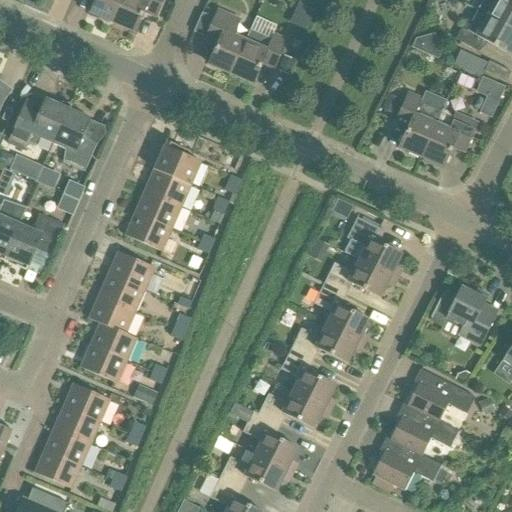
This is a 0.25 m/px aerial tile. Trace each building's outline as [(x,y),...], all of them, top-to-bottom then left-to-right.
[(96,0),(91,13),(113,22),(123,0),(96,0)] [(123,0),(113,22),(136,32),(145,12),(157,17),(164,0),(123,0)] [(303,22),(311,4),(302,0),(293,0),(287,15),(303,22)] [(485,0),(478,12),(487,17),(511,31),(511,5),(507,2),(508,0),(485,0)] [(209,64),(231,74),(246,42),(233,37),(240,21),(218,12),(206,39),(218,44),(209,64)] [(511,31),(487,17),(478,12),(472,23),(467,20),(456,40),(478,53),(485,41),(511,56),(511,53),(511,31)] [(251,30),(246,42),(231,74),(254,84),(263,64),(275,69),(287,42),(274,36),(272,40),(251,30)] [(484,72),(506,83),(511,73),(489,62),(484,72)] [(483,80),(474,98),(492,107),(501,88),(483,80)] [(400,148),(422,158),(439,119),(417,110),(421,101),(408,95),(396,122),(408,128),(400,148)] [(382,112),(393,116),(399,103),(388,98),(382,112)] [(54,144),(71,105),(54,102),(54,104),(46,100),(37,120),(22,114),(9,144),(24,151),(27,143),(34,146),(41,139),(54,144)] [(84,115),(71,105),(54,144),(66,150),(64,164),(85,173),(96,147),(82,140),(91,120),(83,116),(84,115)] [(12,115),(13,112),(7,109),(2,121),(8,124),(12,115)] [(447,111),(443,109),(439,119),(422,158),(444,167),(453,147),(465,153),(477,125),(455,115),(453,120),(447,111)] [(154,171),(191,187),(201,163),(165,147),(154,171)] [(144,194),(181,210),(191,187),(154,171),(144,194)] [(0,182),(0,183),(11,189),(15,181),(4,175),(0,182)] [(232,176),(228,184),(240,189),(243,181),(232,176)] [(236,196),(240,189),(228,184),(225,191),(233,195),(236,196)] [(144,194),(135,216),(171,232),(181,210),(144,194)] [(216,207),(225,211),(228,204),(219,200),(216,207)] [(0,206),(0,260),(4,262),(20,225),(7,220),(11,211),(0,206)] [(210,223),(218,226),(222,216),(214,213),(210,223)] [(20,225),(4,262),(27,272),(36,250),(51,256),(64,226),(39,215),(32,231),(20,225)] [(171,232),(135,216),(126,237),(162,253),(171,232)] [(359,261),(396,279),(401,270),(396,268),(402,255),(374,241),(380,230),(357,219),(347,239),(365,248),(359,261)] [(201,245),(212,250),(215,243),(204,238),(201,245)] [(212,250),(201,245),(198,252),(209,256),(212,250)] [(108,277),(145,293),(155,269),(119,253),(108,277)] [(396,279),(359,261),(353,273),(335,264),(324,284),(343,293),(347,296),(352,285),(380,299),(387,286),(392,288),(396,279)] [(108,277),(99,299),(135,315),(145,293),(108,277)] [(332,314),(326,326),(363,345),(368,336),(363,333),(369,320),(341,306),(347,296),(343,293),(324,284),(314,305),(332,314)] [(431,318),(435,320),(434,323),(443,328),(440,333),(456,341),(458,336),(480,347),(498,312),(484,305),(488,296),(478,290),(475,295),(462,288),(457,296),(449,292),(447,296),(443,294),(431,318)] [(89,320),(100,325),(126,336),(135,315),(99,299),(89,320)] [(177,306),(188,311),(191,303),(180,299),(177,306)] [(173,332),(184,337),(191,322),(180,317),(173,332)] [(100,325),(90,348),(127,364),(137,341),(126,336),(100,325)] [(363,345),(326,326),(320,339),(302,330),(291,350),(310,359),(314,361),(319,350),(347,364),(354,351),(359,354),(363,345)] [(184,337),(173,332),(171,338),(182,343),(184,337)] [(127,364),(90,348),(81,369),(118,385),(127,364)] [(511,348),(502,362),(511,368),(511,348)] [(293,392),(330,411),(335,401),(330,399),(336,386),(309,372),(314,361),(291,350),(281,370),(299,379),(293,392)] [(152,375),(164,380),(167,372),(155,367),(152,375)] [(418,385),(408,406),(407,407),(439,423),(439,422),(448,405),(467,415),(475,398),(420,370),(414,383),(418,385)] [(164,380),(152,375),(149,383),(161,387),(164,380)] [(64,407),(101,423),(110,401),(74,385),(64,407)] [(258,415),(281,427),(287,416),(314,430),(321,417),(326,419),(330,411),(293,392),(287,404),(269,395),(258,415)] [(480,405),(485,416),(495,412),(490,401),(480,405)] [(407,407),(408,406),(403,404),(397,417),(401,419),(391,440),(390,441),(422,457),(422,456),(431,439),(450,449),(452,445),(460,449),(465,438),(457,434),(458,432),(439,422),(439,423),(407,407)] [(54,431),(91,447),(101,423),(64,407),(54,431)] [(500,416),(508,422),(511,416),(511,414),(504,409),(500,416)] [(254,456),(292,474),(297,464),(291,461),(298,449),(276,437),(281,427),(258,415),(253,413),(243,433),(261,442),(254,456)] [(130,436),(141,441),(146,429),(135,425),(130,436)] [(0,460),(13,432),(0,426),(0,460)] [(44,453),(81,469),(91,447),(54,431),(44,453)] [(141,441),(130,436),(127,445),(138,450),(141,441)] [(414,473),(433,483),(441,466),(422,456),(422,457),(390,441),(391,440),(386,438),(380,451),(384,453),(369,484),(390,494),(394,486),(405,491),(414,473)] [(81,469),(44,453),(35,474),(72,490),(81,469)] [(292,474),(254,456),(249,467),(231,458),(220,478),(243,490),(248,479),(276,493),(283,480),(288,482),(292,474)] [(126,480),(115,475),(112,481),(124,486),(126,480)] [(496,482),(485,477),(481,484),(493,490),(496,482)] [(226,511),(260,511),(237,500),(243,490),(220,478),(210,499),(228,508),(226,511)] [(121,492),(124,486),(112,481),(109,487),(121,492)] [(17,511),(65,511),(68,505),(32,489),(27,502),(23,500),(17,511)] [(96,508),(104,511),(112,511),(115,508),(99,501),(96,508)]
